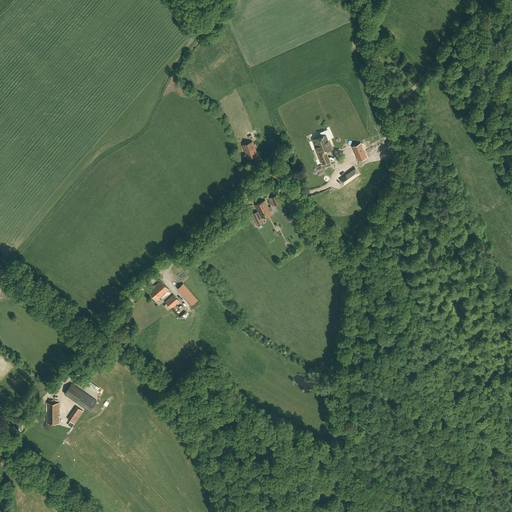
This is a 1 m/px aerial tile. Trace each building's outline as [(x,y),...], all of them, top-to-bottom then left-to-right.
[(323,164),(330,161),(326,152),(332,149),(329,140),(327,141),(324,135),(315,139),(318,148),(316,149),(323,164)] [(243,145),(248,159),(258,155),(252,141),(243,145)] [(362,146),(361,144),(356,146),(359,155),(365,153),(364,152),(366,151),(364,146),(362,146)] [(269,164),(265,173),(278,178),(281,169),(269,164)] [(350,180),(346,175),(340,179),(344,185),(350,180)] [(269,198),(272,206),(282,202),(279,194),(269,198)] [(261,218),(272,213),(270,211),(273,210),(271,206),(269,207),(265,200),(255,205),(259,215),(253,218),(256,225),(260,224),(258,219),(259,219),(261,218)] [(1,275),(0,275),(0,285),(3,287),(8,280),(1,275)] [(161,280),(148,291),(156,300),(159,298),(161,300),(165,296),(166,297),(170,293),(168,290),(169,289),(161,280)] [(174,294),(165,301),(171,308),(179,301),(174,294)] [(97,400),(72,383),(65,393),(90,411),(97,400)] [(59,423),(59,403),(47,403),(47,423),(59,423)] [(76,405),(68,419),(75,423),(83,409),(76,405)]
